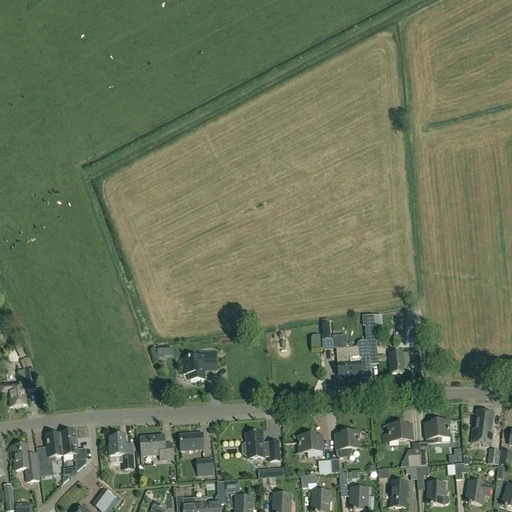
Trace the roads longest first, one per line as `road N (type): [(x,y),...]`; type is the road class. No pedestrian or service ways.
road 1 (residential): [(511,396),(89,417)]
road 2 (track): [(417,0),(88,173)]
